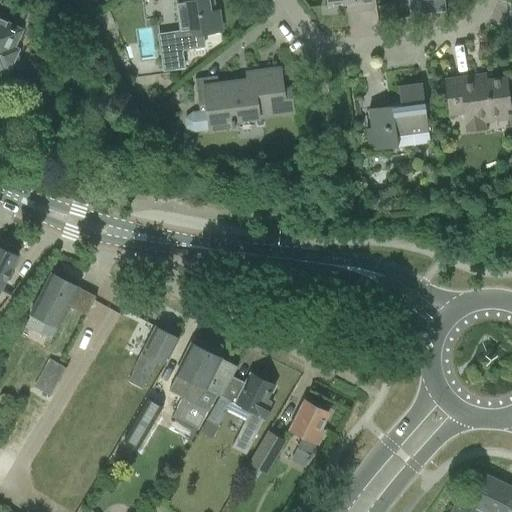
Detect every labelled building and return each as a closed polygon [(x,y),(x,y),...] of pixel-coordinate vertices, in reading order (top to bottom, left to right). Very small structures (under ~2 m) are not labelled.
[(14,66),(19,62),(19,56),(15,51),(22,35),(17,33),(18,31),(16,30),(24,13),(12,6),(14,0),(0,0),(0,64),(2,65),(3,63),(8,65),(14,66)] [(91,17),(103,10),(97,0),(86,0),(82,2),(91,17)] [(201,34),(222,31),(219,10),(215,11),(213,0),(182,0),(183,2),(177,3),(182,34),(200,31),(201,34)] [(395,4),(376,6),(379,22),(398,19),(395,4)] [(248,80),(219,84),(219,80),(196,83),(199,110),(193,112),(185,118),(186,128),(195,132),(208,130),(209,133),(213,132),(213,131),(229,129),(229,130),(237,129),(237,123),(260,119),(260,113),(293,109),(290,90),(283,91),(280,69),(247,73),(248,80)] [(510,127),(511,126),(511,100),(509,101),(506,79),(472,83),(471,77),(445,81),(450,115),(465,113),(467,125),(464,125),(465,133),(486,130),(485,122),(508,119),(510,127)] [(369,109),(370,116),(371,128),(367,129),(370,151),(430,142),(422,84),(398,87),(401,105),(369,109)] [(0,291),(6,281),(10,281),(14,274),(11,270),(18,256),(0,247),(0,291)] [(86,316),(95,298),(96,297),(51,273),(30,315),(31,315),(25,326),(52,339),(57,328),(58,328),(69,306),(86,316)] [(166,365),(179,338),(156,326),(128,381),(142,388),(156,361),(166,365)] [(216,395),(220,397),(222,394),(238,368),(192,344),(177,375),(190,381),(182,397),(172,416),(198,430),(216,395)] [(50,397),(66,368),(49,359),(33,387),(50,397)] [(264,418),(273,401),(268,398),(274,386),(251,374),(236,404),(250,411),(232,447),(246,454),(254,438),(264,418)] [(159,407),(170,387),(158,381),(148,401),(159,407)] [(233,400),(222,394),(220,397),(207,419),(218,426),(233,400)] [(297,448),(311,455),(316,444),(317,444),(324,430),(321,428),(328,413),(305,401),(290,431),(302,437),(297,448)] [(261,471),(267,474),(285,442),(268,432),(245,473),(256,479),(261,471)] [(485,511),(509,511),(511,508),(511,489),(486,476),(472,504),(460,499),(453,511),(485,511)]
